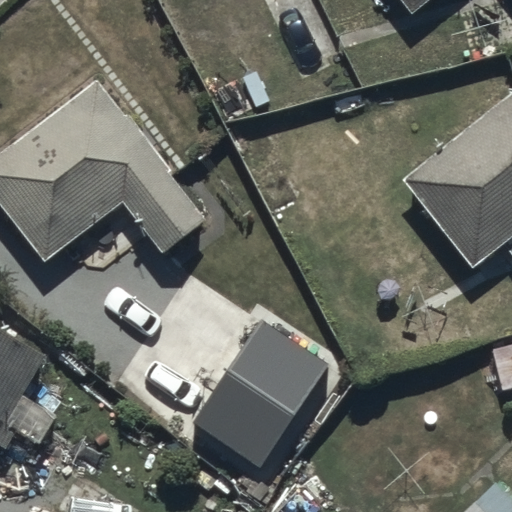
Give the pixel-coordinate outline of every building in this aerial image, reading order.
[(279,0),(237,18),(270,98),(354,62),(327,0),(279,0)] [(511,0),(396,0),(411,20),(417,16),(438,0),(511,0)] [(106,84),(0,162),(0,203),(48,268),(131,206),(173,263),(216,231),(106,84)] [(511,102),(407,184),(475,272),(477,271),(511,243),(511,102)] [(334,372),(187,276),(115,386),(184,432),(187,426),(266,477),(334,372)] [(436,289),(357,312),(365,339),(389,332),(398,363),(453,347),(436,289)] [(0,333),(0,445),(10,450),(18,437),(8,430),(48,362),(0,333)]
